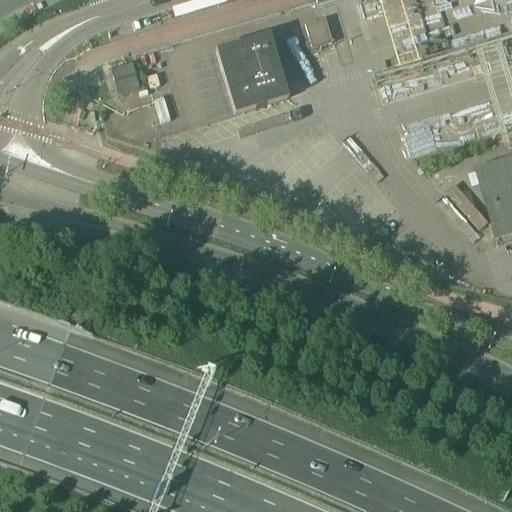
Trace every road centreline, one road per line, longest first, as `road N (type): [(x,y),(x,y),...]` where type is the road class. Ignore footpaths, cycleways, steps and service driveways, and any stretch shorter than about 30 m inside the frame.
road 1 (tertiary): [(0,195),(309,286),(511,376)]
road 2 (motorway): [(406,511),(259,446),(0,349)]
road 3 (tertiary): [(511,348),(181,219)]
road 4 (motorway): [(0,411),(257,511)]
road 5 (tertiary): [(181,219),(45,149),(30,106),(37,52)]
road 6 (tertiary): [(181,219),(0,161)]
